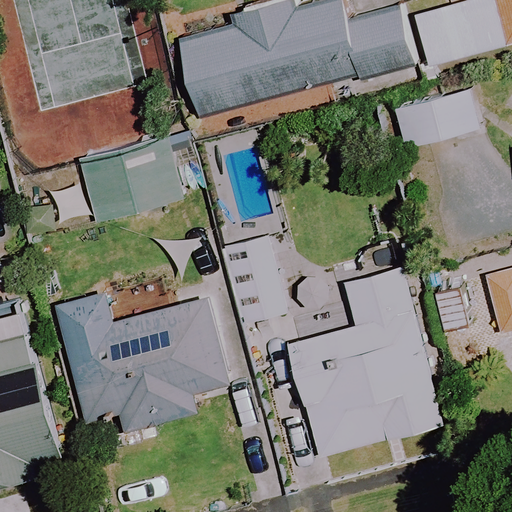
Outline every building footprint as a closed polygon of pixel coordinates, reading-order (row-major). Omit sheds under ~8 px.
[(245,26),(183,41),(202,116),(416,64),(402,5),(358,16),(353,0),(305,0),(242,16),(245,26)] [(511,41),(511,0),(459,0),(418,11),(432,63),(511,41)] [(475,86),(380,116),(393,155),(487,124),(475,86)] [(171,139),(84,164),(101,221),(187,196),(171,139)] [(274,229),(220,242),(242,328),(295,314),(274,229)] [(356,328),(297,343),(326,455),(448,423),(407,266),(345,282),(356,328)] [(508,339),(511,338),(511,268),(492,274),(508,339)] [(463,282),(437,289),(447,331),(474,325),(463,282)] [(118,319),(111,292),(61,306),(93,419),(122,411),(128,431),(206,409),(202,394),(235,384),(213,304),(196,308),(193,298),(118,319)] [(0,490),(46,480),(43,466),(66,460),(43,358),(32,312),(0,319),(0,490)]
